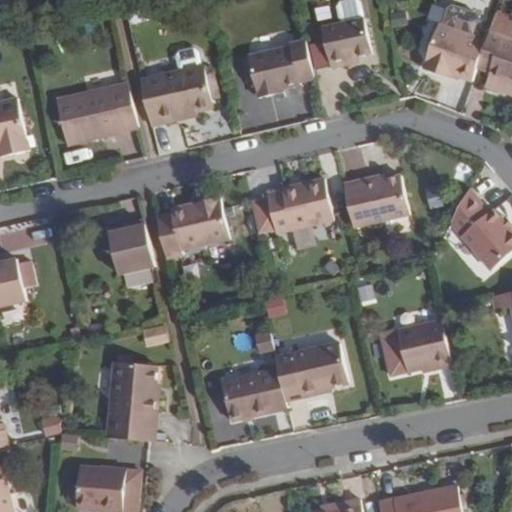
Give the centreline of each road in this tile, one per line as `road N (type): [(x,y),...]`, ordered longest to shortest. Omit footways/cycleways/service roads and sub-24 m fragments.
road 1 (residential): [(0,213),(402,120),(432,121),(496,148),(511,168)]
road 2 (residential): [(167,511),(209,471),(511,405)]
